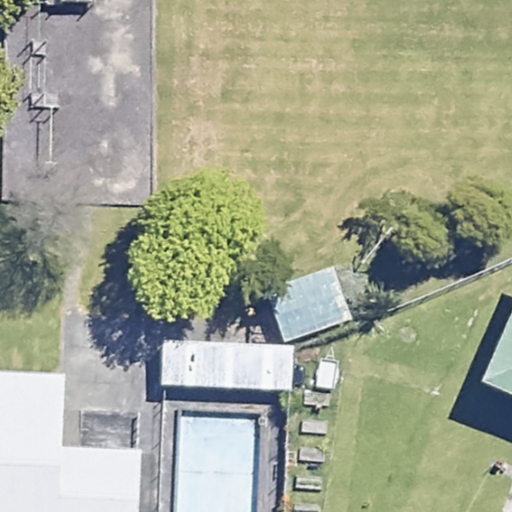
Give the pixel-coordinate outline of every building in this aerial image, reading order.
[(348,318),(336,267),(265,283),(277,335),(348,318)] [(511,286),(475,372),(511,388),(511,286)] [(292,350),(155,349),(155,378),(292,378),(292,350)] [(162,511),(171,395),(0,383),(0,511),(162,511)] [(260,511),(263,426),(190,424),(186,511),(260,511)]
